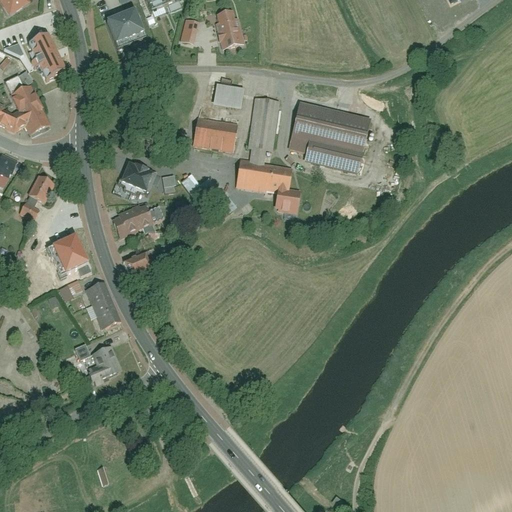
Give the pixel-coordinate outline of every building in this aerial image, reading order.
[(27,0),(0,0),(0,2),(8,16),(30,4),(27,0)] [(179,0),(144,0),(151,15),(180,3),(179,0)] [(138,13),(109,24),(120,52),(149,41),(138,13)] [(233,13),(217,17),(222,38),(218,39),(222,53),(245,47),(238,20),(235,21),(233,13)] [(198,25),(186,22),(181,43),(193,46),(198,25)] [(49,35),(28,45),(46,83),(67,73),(49,35)] [(12,97),(10,98),(17,111),(26,129),(31,138),(51,127),(29,87),(12,97)] [(217,87),(214,107),(241,112),(244,91),(217,87)] [(300,194),(289,192),(292,169),(268,166),(269,155),(273,156),(280,105),(256,101),(248,151),(254,152),(253,163),(241,161),(237,190),(277,196),(275,214),(297,217),(300,194)] [(17,111),(0,104),(0,128),(14,135),(26,129),(17,111)] [(300,106),(290,150),(306,154),(304,165),(358,177),(371,122),(300,106)] [(198,123),(194,149),(233,155),(237,128),(198,123)] [(0,167),(0,189),(5,192),(19,164),(5,157),(0,167)] [(148,196),(157,176),(128,164),(119,184),(148,196)] [(192,177),(182,183),(208,224),(229,210),(210,181),(199,188),(192,177)] [(39,178),(28,197),(45,207),(56,188),(39,178)] [(25,205),(18,217),(34,226),(40,214),(25,205)] [(114,224),(120,240),(143,231),(145,238),(156,234),(153,226),(165,222),(160,209),(148,213),(146,208),(119,219),(120,222),(114,224)] [(62,280),(88,267),(75,240),(48,253),(62,280)] [(124,265),(130,282),(153,273),(146,256),(124,265)] [(78,282),(59,292),(65,303),(84,293),(78,282)] [(104,287),(86,294),(102,333),(119,326),(104,287)] [(86,347),(76,351),(80,363),(90,359),(86,347)] [(87,373),(94,389),(122,377),(110,349),(92,357),(97,369),(87,373)]
